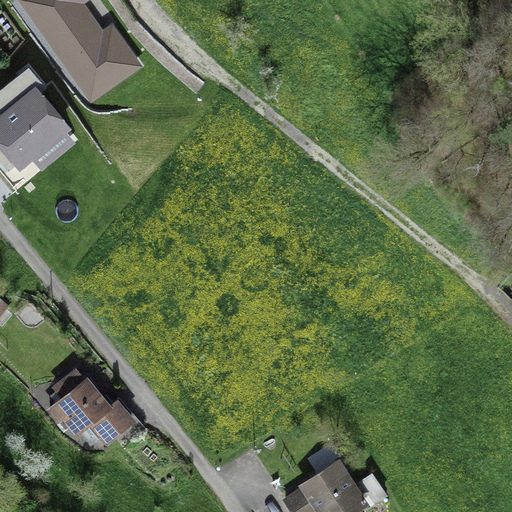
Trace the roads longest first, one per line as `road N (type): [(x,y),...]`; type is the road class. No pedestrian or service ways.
road 1 (track): [(511,319),(482,285),(180,44),(144,0)]
road 2 (residential): [(0,219),(233,511)]
